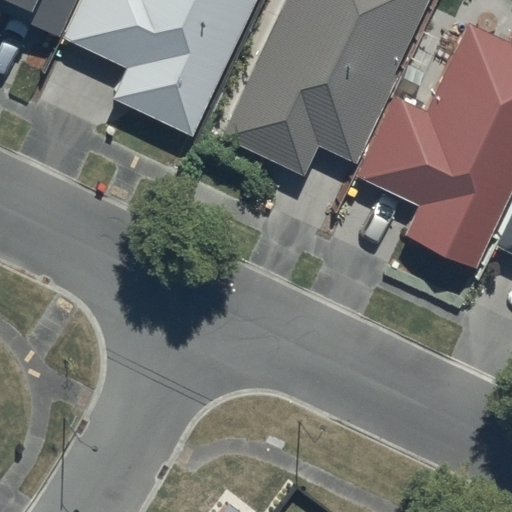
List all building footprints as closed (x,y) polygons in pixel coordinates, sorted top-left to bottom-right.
[(0,0),(0,10),(48,32),(62,0),(0,0)] [(73,0),(55,38),(116,67),(104,94),(183,132),(245,0),(73,0)] [(277,0),(215,135),(296,173),(309,145),(347,162),(422,0),(277,0)] [(468,267),(511,169),(511,31),(507,30),(502,41),(459,22),(419,110),(385,95),(349,175),(411,203),(397,235),(468,267)] [(511,198),(490,245),(511,255),(511,198)] [(233,511),(221,503),(213,511),(233,511)]
